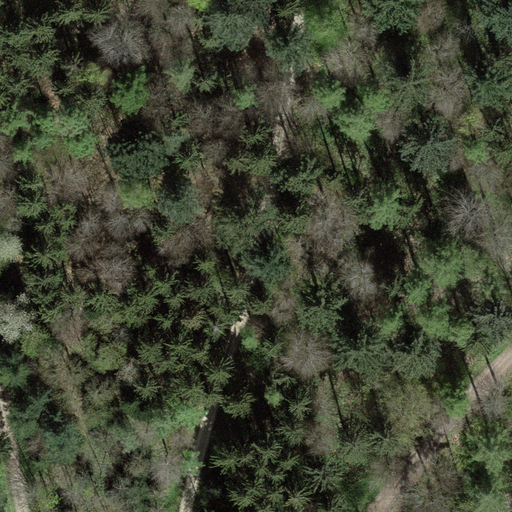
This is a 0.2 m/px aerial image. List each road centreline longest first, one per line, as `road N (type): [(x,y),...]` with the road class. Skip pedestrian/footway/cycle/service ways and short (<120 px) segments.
road 1 (track): [(184,511),(298,0)]
road 2 (track): [(511,353),(417,449),(369,511)]
road 3 (track): [(24,511),(0,375)]
